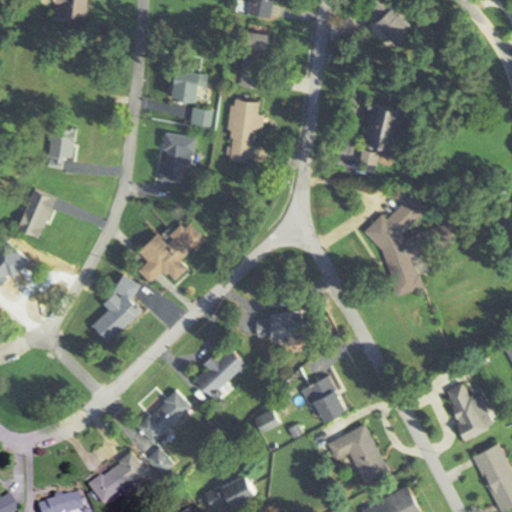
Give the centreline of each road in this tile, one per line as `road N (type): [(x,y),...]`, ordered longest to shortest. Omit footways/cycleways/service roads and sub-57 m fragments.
road 1 (residential): [(461,511),(307,218)]
road 2 (residential): [(56,333),(125,194),(143,54)]
road 3 (residential): [(104,398),(233,274),(307,218)]
road 4 (residential): [(307,218),(328,0)]
